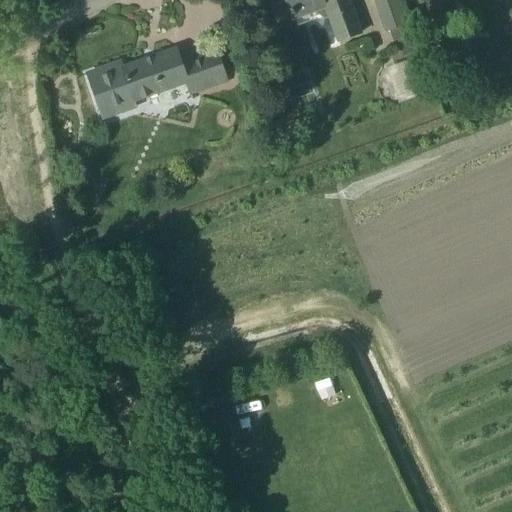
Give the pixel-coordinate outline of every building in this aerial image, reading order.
[(338,41),(360,33),(347,0),(286,0),(292,15),(324,3),(338,41)] [(397,0),(379,0),(377,1),(381,11),(399,4),(397,0)] [(214,46),(216,52),(181,64),(176,50),(122,68),(133,101),(186,82),(191,95),(225,83),(228,90),(263,78),(248,34),(214,46)] [(412,36),(397,41),(403,59),(418,54),(412,36)] [(389,64),(394,94),(420,90),(415,60),(389,64)]
